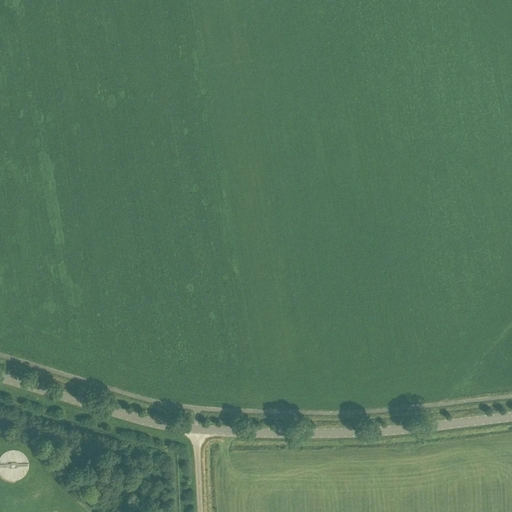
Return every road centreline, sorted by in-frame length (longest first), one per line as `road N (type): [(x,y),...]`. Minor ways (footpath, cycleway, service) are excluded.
road 1 (tertiary): [(198,432),(344,435),(511,420)]
road 2 (tertiary): [(0,379),(198,432)]
